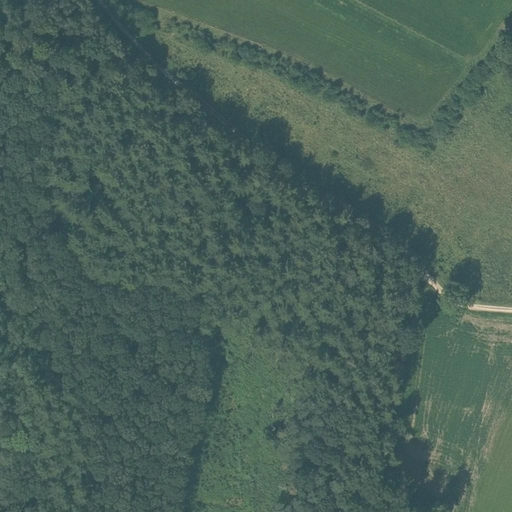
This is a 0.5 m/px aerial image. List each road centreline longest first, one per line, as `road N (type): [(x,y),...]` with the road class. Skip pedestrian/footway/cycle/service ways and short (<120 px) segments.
road 1 (track): [(99,0),(192,97),(388,239),(428,279)]
road 2 (track): [(336,511),(343,410),(408,283)]
